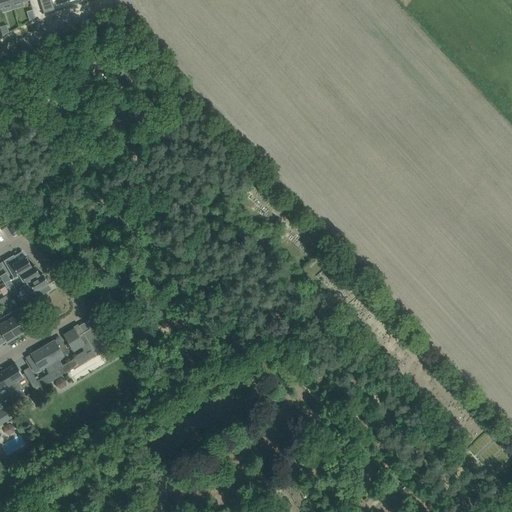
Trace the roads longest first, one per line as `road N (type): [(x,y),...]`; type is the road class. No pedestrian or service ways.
road 1 (track): [(0,493),(251,348),(314,280),(487,463)]
road 2 (track): [(1,76),(240,354)]
road 3 (residential): [(0,361),(78,315),(79,304),(29,245),(19,245)]
